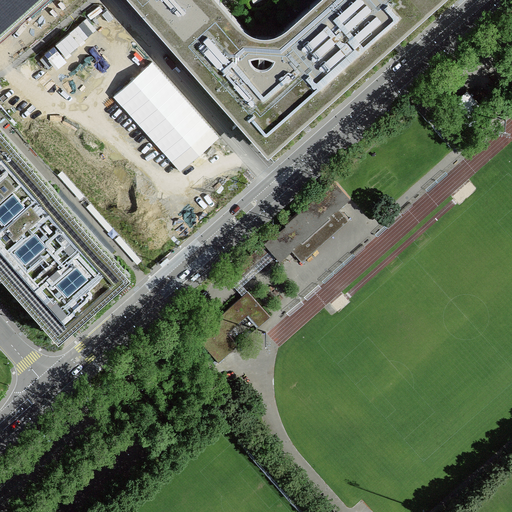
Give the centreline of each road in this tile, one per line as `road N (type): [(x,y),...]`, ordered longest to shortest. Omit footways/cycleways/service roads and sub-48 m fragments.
road 1 (tertiary): [(47,385),(274,184)]
road 2 (tertiary): [(274,184),(481,0)]
road 3 (residential): [(274,184),(110,0)]
